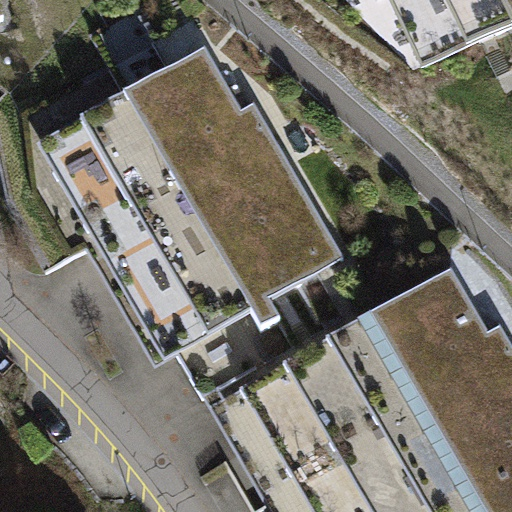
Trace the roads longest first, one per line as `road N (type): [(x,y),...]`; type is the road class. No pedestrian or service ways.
road 1 (residential): [(511,259),(222,0)]
road 2 (residential): [(187,511),(81,380),(0,302)]
